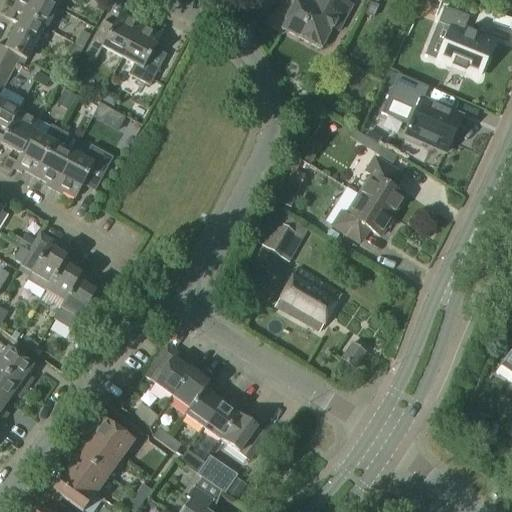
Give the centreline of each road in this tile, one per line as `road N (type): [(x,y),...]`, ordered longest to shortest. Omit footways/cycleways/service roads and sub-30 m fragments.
road 1 (residential): [(192,315),(268,143),(263,91),(234,47)]
road 2 (residential): [(3,511),(128,342),(155,317),(192,315)]
road 3 (residential): [(373,431),(192,315)]
road 4 (tertiary): [(392,445),(437,354),(464,252)]
road 5 (tertiary): [(464,252),(373,431)]
road 6 (residential): [(133,266),(0,181)]
